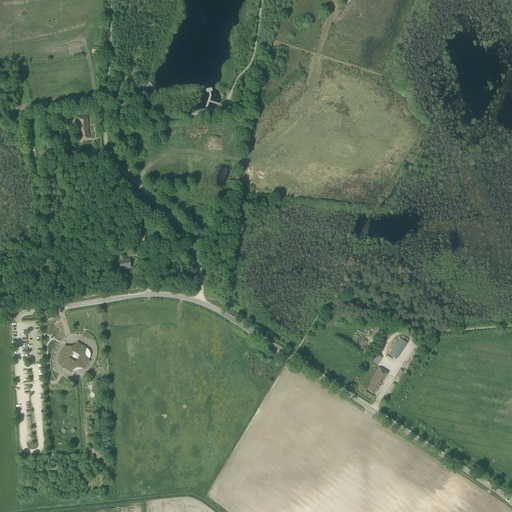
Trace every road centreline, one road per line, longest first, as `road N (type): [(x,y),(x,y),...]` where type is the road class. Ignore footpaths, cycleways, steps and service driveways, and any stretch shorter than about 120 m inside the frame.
road 1 (unclassified): [(511,504),(207,305),(147,294),(58,308)]
road 2 (track): [(334,0),(310,99),(256,156),(166,154),(137,184)]
road 3 (track): [(106,152),(186,232),(199,269),(197,301),(215,299),(297,349)]
road 4 (track): [(511,325),(411,329),(346,299),(320,311),(297,349)]
